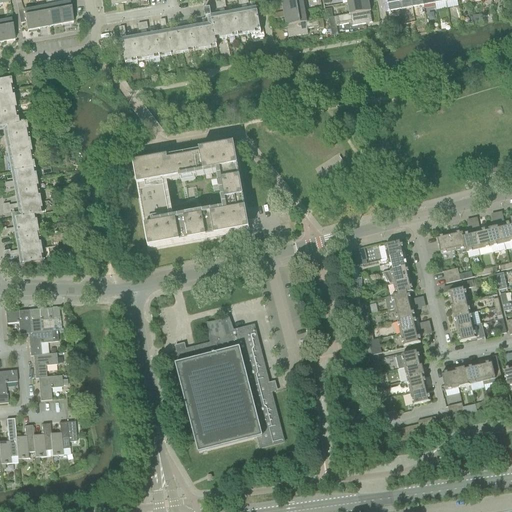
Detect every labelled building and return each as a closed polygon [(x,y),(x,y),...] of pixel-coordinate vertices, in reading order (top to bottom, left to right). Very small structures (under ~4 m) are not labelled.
[(123,43),(122,43),(122,44),(126,65),(127,65),(127,64),(137,63),(138,63),(138,62),(148,60),(148,61),(149,61),(149,60),(160,58),(160,59),(160,58),(171,57),(171,56),(182,55),(183,55),(183,54),(193,53),(194,53),(194,52),(199,52),(205,51),(205,50),(216,49),(217,49),(217,45),(217,43),(216,43),(216,41),(226,39),(226,40),(227,39),(238,37),(238,38),(238,37),(249,35),(249,36),(250,35),(260,33),(260,34),(261,34),(257,12),(256,12),(256,13),(248,14),(246,4),(248,4),(248,2),(247,0),(238,0),(238,1),(239,6),(241,5),(243,15),(235,17),(235,16),(234,16),(234,17),(226,18),(224,8),(226,8),(225,3),(225,2),(216,3),(216,5),(217,10),(219,9),(221,19),(212,20),(210,9),(204,10),(204,14),(206,20),(203,24),(204,27),(201,27),(195,28),(167,33),(168,36),(157,38),(156,37),(156,38),(147,40),(147,37),(146,30),(147,29),(146,23),(137,25),(138,31),(141,31),(142,38),(142,40),(134,42),(134,41),(133,41),(133,42),(123,44),(123,43)] [(282,4),(281,4),(281,5),(282,5),(283,13),(284,15),(304,12),(302,1),(303,1),(302,0),(282,4)] [(348,4),(349,15),(370,11),(368,1),(368,0),(347,4),(347,5),(348,4)] [(382,0),(385,13),(390,13),(390,12),(400,10),(400,11),(401,11),(398,0),(382,0)] [(398,0),(401,11),(401,10),(411,9),(412,9),(412,8),(410,0),(398,0)] [(410,0),(412,8),(423,6),(423,7),(421,0),(410,0)] [(58,5),(57,5),(61,26),(62,26),(61,25),(71,24),(72,24),(72,23),(73,23),(69,3),(68,3),(68,4),(58,5)] [(46,7),(50,28),(50,27),(61,26),(57,5),(57,6),(47,7),(46,7)] [(35,9),(39,30),(49,28),(50,28),(46,7),(46,8),(35,10),(35,9)] [(23,12),(18,13),(18,17),(20,24),(25,23),(27,32),(27,33),(28,32),(38,30),(38,31),(39,30),(35,9),(34,9),(34,10),(24,12),(24,11),(23,11),(23,12)] [(283,13),(274,15),(274,20),(284,18),(286,27),(306,23),(304,12),(305,12),(305,11),(304,12),(284,15),(283,13)] [(350,15),(333,18),(335,27),(336,27),(340,26),(348,24),(349,22),(351,22),(351,24),(352,27),(372,23),(370,12),(370,11),(349,15),(350,15)] [(332,18),(328,19),(332,36),(338,35),(336,27),(335,27),(333,18),(332,18)] [(0,30),(2,44),(3,44),(3,43),(13,41),(13,42),(14,41),(10,20),(9,20),(9,21),(0,22),(0,30)] [(306,23),(286,27),(285,27),(286,27),(288,38),(308,35),(307,29),(318,27),(319,30),(324,29),(322,20),(306,23)] [(21,218),(18,218),(12,219),(13,220),(15,229),(5,230),(5,228),(0,229),(0,238),(6,237),(6,235),(16,234),(17,242),(17,243),(19,251),(9,253),(9,251),(2,252),(4,261),(11,260),(10,258),(19,256),(21,264),(20,265),(20,266),(43,262),(42,261),(41,261),(40,251),(40,250),(38,239),(36,228),(37,228),(36,227),(34,216),(43,215),(42,214),(41,214),(40,204),(40,203),(39,203),(38,193),(38,192),(37,192),(35,182),(36,181),(35,181),(33,170),(34,170),(34,169),(33,169),(31,159),(32,158),(31,158),(29,147),(30,147),(30,146),(29,147),(27,136),(28,136),(28,135),(27,135),(25,125),(26,125),(26,124),(18,125),(16,115),(17,114),(16,114),(14,103),(15,103),(14,102),(12,92),(13,92),(13,91),(12,91),(10,81),(11,81),(11,80),(0,81),(0,137),(0,138),(3,137),(10,174),(13,173),(15,182),(4,184),(4,182),(0,182),(0,192),(6,191),(5,189),(16,187),(17,196),(19,205),(8,206),(8,205),(2,206),(3,215),(10,213),(9,211),(20,210),(21,218)] [(233,145),(133,163),(149,249),(249,231),(237,167),(233,145)] [(511,225),(499,228),(503,245),(505,251),(511,249),(511,225),(510,218),(511,225)] [(499,228),(487,231),(491,248),(503,245),(499,228)] [(487,231),(475,234),(479,251),(491,248),(487,231)] [(461,232),(449,235),(453,252),(461,250),(465,249),(462,237),(461,232)] [(463,237),(462,237),(465,249),(467,254),(479,251),(475,234),(468,236),(463,237)] [(453,252),(449,235),(436,238),(440,255),(453,252)] [(384,247),(387,260),(404,256),(401,243),(384,247)] [(359,251),(353,253),(356,267),(362,266),(359,251)] [(353,253),(347,254),(350,268),(356,267),(353,253)] [(388,266),(390,272),(407,268),(404,256),(387,260),(380,261),(382,267),(388,266)] [(390,272),(382,274),(387,283),(388,282),(390,285),(393,284),(410,280),(407,268),(390,272)] [(443,273),(444,279),(459,275),(457,269),(443,273)] [(503,274),(495,276),(499,291),(507,290),(503,274)] [(459,275),(444,279),(446,285),(460,281),(459,275)] [(361,279),(351,282),(354,293),(358,293),(359,293),(361,292),(361,279)] [(391,297),(391,298),(413,292),(410,280),(393,284),(396,296),(391,297)] [(447,294),(450,306),(467,302),(465,290),(474,288),(472,282),(452,286),(453,292),(447,294)] [(386,303),(385,304),(386,307),(387,309),(388,309),(388,311),(394,310),(411,306),(409,297),(408,294),(391,298),(386,299),(386,302),(386,303)] [(413,299),(416,310),(425,307),(422,297),(413,299)] [(450,306),(453,319),(470,315),(467,302),(450,306)] [(394,310),(397,322),(414,319),(411,306),(394,310)] [(51,309),(28,312),(30,335),(41,334),(41,333),(40,322),(52,321),(52,319),(59,319),(58,309),(51,309)] [(5,314),(6,325),(18,324),(19,336),(27,335),(30,335),(28,312),(5,314)] [(462,316),(453,319),(456,331),(480,325),(477,313),(470,315),(462,316)] [(229,317),(227,318),(224,319),(222,320),(219,321),(217,322),(214,322),(212,323),(209,323),(206,324),(207,325),(208,324),(213,343),(186,350),(185,346),(175,349),(176,353),(167,355),(170,368),(176,366),(199,454),(257,439),(260,449),(283,443),(271,394),(275,393),(274,388),(272,383),(268,384),(253,327),(230,333),(228,328),(227,323),(230,322),(229,317)] [(397,322),(400,335),(417,331),(414,319),(397,322)] [(497,321),(500,336),(506,334),(503,320),(497,321)] [(419,323),(420,334),(430,333),(428,322),(419,323)] [(459,343),(470,341),(471,342),(484,339),(484,342),(485,341),(481,325),(480,325),(456,331),(459,343)] [(417,331),(400,335),(403,347),(420,343),(417,331)] [(30,358),(33,358),(41,356),(40,345),(58,343),(56,332),(41,333),(41,334),(30,335),(27,335),(30,358)] [(373,341),(368,342),(371,357),(381,354),(378,340),(373,341)] [(401,356),(396,358),(399,370),(404,369),(421,365),(418,352),(401,356)] [(33,358),(35,380),(46,379),(45,367),(57,366),(57,364),(56,359),(56,355),(41,356),(33,358)] [(491,363),(478,366),(482,383),(494,380),(495,383),(501,382),(498,368),(492,369),(491,363)] [(404,369),(407,381),(424,377),(421,365),(404,369)] [(478,366),(466,369),(470,386),(482,383),(478,366)] [(511,368),(502,371),(505,381),(506,388),(507,392),(511,391),(511,368)] [(466,369),(454,372),(457,389),(470,386),(466,369)] [(16,372),(0,373),(0,405),(8,404),(7,396),(6,396),(5,384),(17,383),(16,372)] [(457,389),(454,372),(441,375),(445,392),(457,389)] [(40,403),(51,402),(50,390),(62,389),(62,387),(61,381),(61,377),(46,379),(35,380),(38,380),(40,403)] [(407,381),(409,394),(427,390),(424,377),(407,381)] [(427,390),(409,394),(412,406),(430,402),(427,390)] [(391,398),(385,400),(388,414),(394,412),(391,398)] [(385,400),(379,401),(383,415),(388,414),(385,400)] [(447,408),(449,414),(463,410),(461,404),(447,408)] [(463,410),(449,414),(450,420),(464,416),(463,410)] [(435,418),(429,419),(432,431),(438,430),(435,418)] [(429,419),(423,421),(426,433),(432,431),(429,419)] [(0,443),(0,463),(0,466),(4,466),(11,465),(17,464),(17,461),(15,439),(16,439),(14,420),(6,421),(8,443),(0,443)] [(423,421),(417,422),(418,426),(420,434),(426,433),(423,421)] [(50,435),(50,436),(52,458),(62,457),(70,456),(69,450),(68,444),(72,443),(76,443),(75,433),(75,423),(72,423),(58,424),(59,435),(50,435)] [(42,436),(33,437),(32,437),(35,459),(52,458),(50,436),(50,435),(49,425),(41,426),(42,436)] [(420,434),(418,426),(412,427),(415,439),(421,438),(420,434)] [(25,438),(16,439),(15,439),(17,461),(27,460),(27,454),(33,453),(34,459),(35,459),(32,437),(33,437),(32,427),(24,428),(25,438)] [(412,427),(406,428),(409,441),(415,439),(412,427)] [(406,428),(400,430),(403,442),(409,441),(406,428)] [(403,442),(400,430),(394,431),(397,444),(403,442)]
